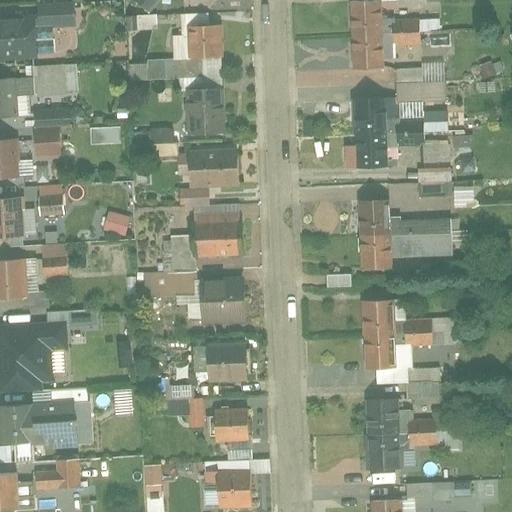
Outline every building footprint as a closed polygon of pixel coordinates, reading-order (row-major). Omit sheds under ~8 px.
[(387,12),(353,13),(354,84),(388,83),(387,12)] [(129,17),(130,29),(156,28),(155,16),(129,17)] [(222,68),(222,23),(192,23),(192,68),(222,68)] [(0,31),(0,59),(43,58),(42,31),(0,31)] [(175,59),(134,61),(135,80),(176,78),(175,59)] [(443,66),(394,69),(396,101),(445,98),(443,66)] [(0,82),(0,121),(31,120),(30,101),(83,98),(81,67),(32,70),(33,81),(0,82)] [(227,142),(226,96),(197,96),(198,143),(227,142)] [(436,132),(390,134),(390,107),(360,108),(361,176),(392,176),(391,156),(436,155),(436,132)] [(67,162),(67,125),(38,125),(38,162),(67,162)] [(135,143),(175,143),(175,128),(135,128),(135,143)] [(24,137),(0,137),(0,179),(24,180),(24,137)] [(242,165),(195,166),(196,198),(243,196),(242,165)] [(452,193),(451,166),(417,167),(418,194),(452,193)] [(38,215),(62,215),(61,184),(37,185),(38,215)] [(0,239),(27,239),(26,197),(0,198),(0,239)] [(392,203),(364,203),(364,282),(396,282),(396,256),(449,256),(449,218),(392,218),(392,203)] [(126,234),(129,215),(107,211),(104,231),(126,234)] [(197,249),(177,248),(176,304),(209,304),(209,325),(250,325),(251,294),(207,294),(208,260),(239,260),(240,227),(197,226),(197,249)] [(42,276),(63,275),(62,244),(41,245),(42,276)] [(0,306),(28,306),(28,264),(0,264),(0,306)] [(449,330),(399,330),(399,311),(368,311),(368,380),(399,380),(399,356),(449,356),(449,330)] [(34,385),(33,342),(3,343),(4,386),(34,385)] [(244,388),(244,351),(205,352),(205,389),(244,388)] [(459,382),(405,382),(405,407),(459,407),(459,382)] [(164,385),(167,418),(199,415),(198,399),(190,400),(189,384),(164,385)] [(404,475),(404,451),(454,450),(454,425),(403,426),(403,408),(371,409),(372,475),(404,475)] [(15,415),(16,449),(88,445),(87,411),(15,415)] [(250,444),(250,413),(207,413),(207,444),(250,444)] [(0,462),(11,462),(10,445),(0,445),(0,462)] [(80,488),(79,459),(34,461),(35,490),(80,488)] [(146,511),(163,511),(161,464),(144,464),(146,511)] [(0,511),(23,511),(23,481),(0,480),(0,511)] [(453,501),(452,481),(406,483),(406,497),(433,496),(433,502),(453,501)] [(257,511),(258,482),(223,482),(222,511),(257,511)]
